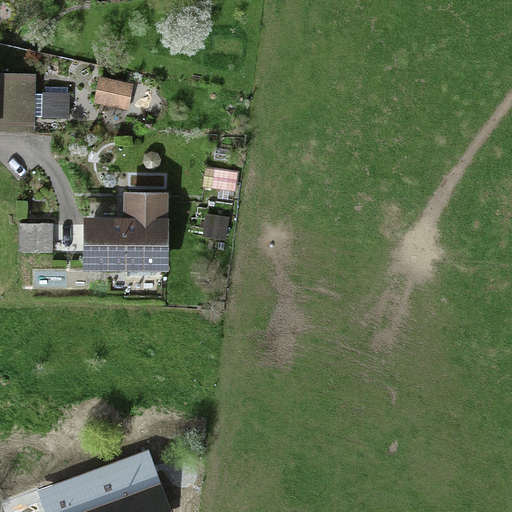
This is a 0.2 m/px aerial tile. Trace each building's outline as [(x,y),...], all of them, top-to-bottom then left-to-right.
[(34,78),(0,76),(0,132),(33,133),(33,116),(66,117),(66,94),(33,93),(34,78)] [(130,87),(101,80),(96,99),(125,106),(130,87)] [(85,228),(84,277),(164,278),(164,201),(121,201),(121,228),(85,228)] [(53,225),(21,224),(21,253),(53,254),(53,225)] [(134,511),(122,475),(49,499),(53,511),(134,511)]
